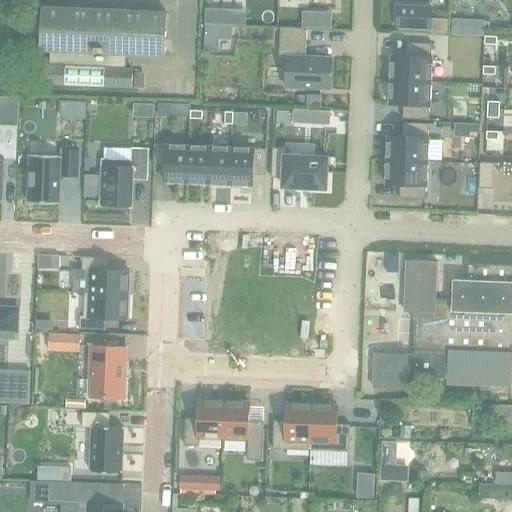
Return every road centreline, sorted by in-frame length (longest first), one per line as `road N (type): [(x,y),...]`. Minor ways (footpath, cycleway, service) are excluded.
road 1 (residential): [(348,224),(339,372),(161,368)]
road 2 (residential): [(362,0),(348,224)]
road 3 (residential): [(168,242),(169,216),(348,224)]
road 4 (residential): [(0,234),(168,242)]
road 5 (residential): [(348,224),(511,231)]
road 6 (residential): [(161,368),(168,242)]
road 7 (residential): [(158,494),(161,368)]
